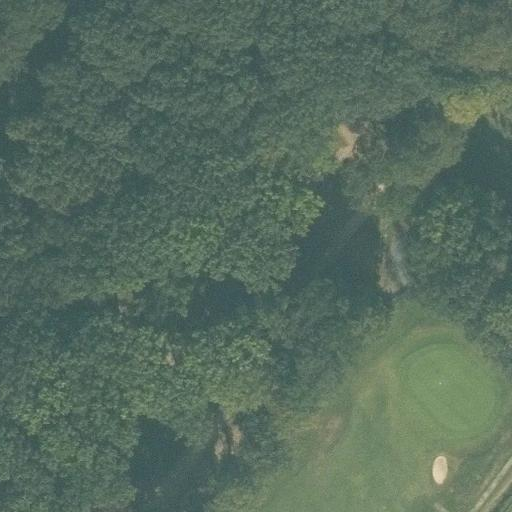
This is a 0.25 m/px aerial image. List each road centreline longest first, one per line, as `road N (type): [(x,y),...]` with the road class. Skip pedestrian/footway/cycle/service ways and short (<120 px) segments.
road 1 (track): [(511,44),(153,511)]
road 2 (track): [(511,293),(212,0)]
